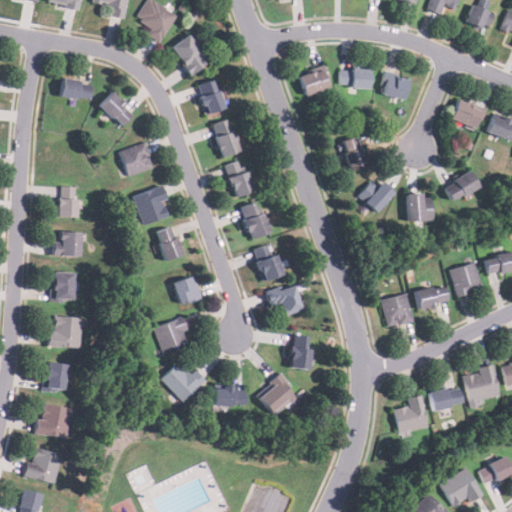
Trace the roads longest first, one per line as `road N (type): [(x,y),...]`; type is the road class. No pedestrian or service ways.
road 1 (residential): [(240,0),(351,318),(361,373),(360,425),(326,511)]
road 2 (residential): [(0,33),(98,48),(126,59),(156,86),(238,319),(236,334)]
road 3 (residential): [(38,41),(0,409)]
road 4 (residential): [(255,37),(370,31),(511,82)]
road 5 (residential): [(511,311),(361,373)]
